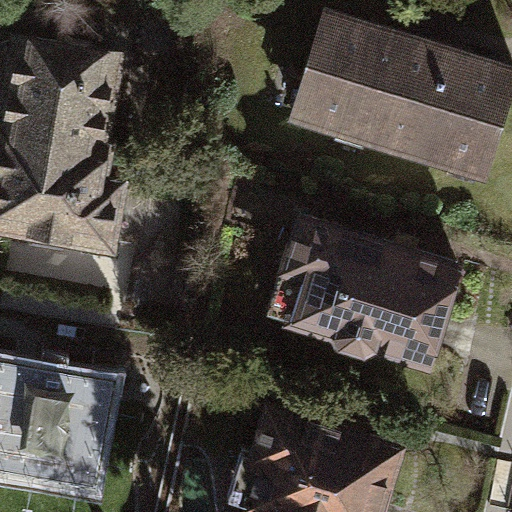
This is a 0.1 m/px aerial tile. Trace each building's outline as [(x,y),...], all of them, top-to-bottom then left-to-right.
[(294,106),(484,166),(511,75),(511,63),(326,5),(294,106)] [(2,123),(99,139),(113,51),(19,34),(15,37),(6,38),(0,43),(0,70),(8,81),(2,123)] [(99,139),(2,123),(0,131),(0,217),(108,236),(118,180),(98,176),(104,140),(99,139)] [(374,336),(427,353),(457,258),(301,208),(270,303),(335,323),(339,334),(364,342),(374,336)] [(115,374),(0,355),(0,458),(98,474),(115,374)] [(296,511),(379,511),(401,440),(268,400),(253,448),(241,445),(226,491),(296,511)]
